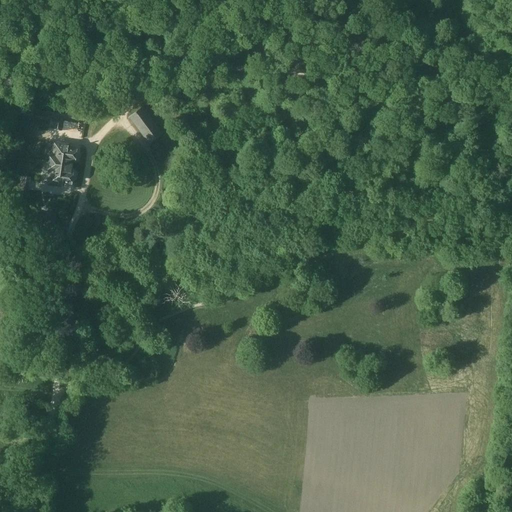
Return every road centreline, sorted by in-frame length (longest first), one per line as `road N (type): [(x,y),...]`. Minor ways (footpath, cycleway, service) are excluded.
road 1 (track): [(15,511),(54,384),(116,368),(163,318),(250,291),(313,251),(400,229),(451,237),(482,232),(511,213)]
road 2 (track): [(0,58),(481,80)]
road 3 (track): [(53,322),(88,153),(135,99),(145,65)]
road 4 (track): [(54,384),(53,322),(0,206)]
road 5 (track): [(78,205),(138,215),(152,201),(153,162),(118,117)]
